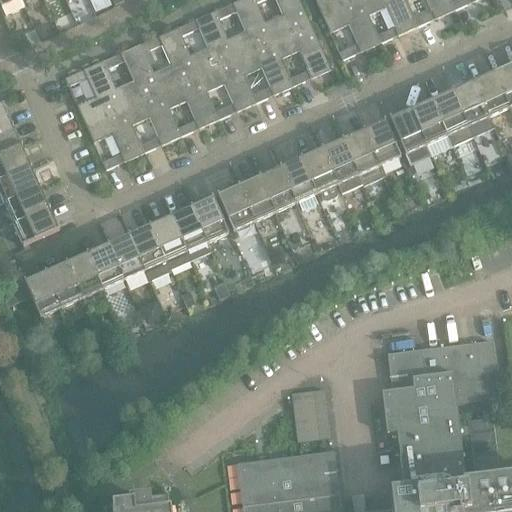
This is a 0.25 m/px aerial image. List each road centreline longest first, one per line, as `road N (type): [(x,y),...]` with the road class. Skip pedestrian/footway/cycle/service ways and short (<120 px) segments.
road 1 (residential): [(511,34),(91,216),(0,29)]
road 2 (residential): [(164,471),(354,333),(511,282)]
